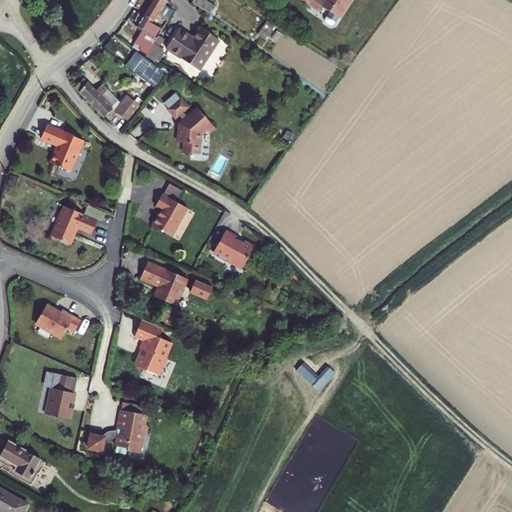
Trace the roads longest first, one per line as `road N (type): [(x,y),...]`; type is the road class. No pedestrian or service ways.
road 1 (track): [(511,463),(270,230),(116,139),(49,70)]
road 2 (residential): [(0,150),(38,82),(125,0)]
road 3 (residential): [(0,256),(99,288),(117,253),(123,204)]
